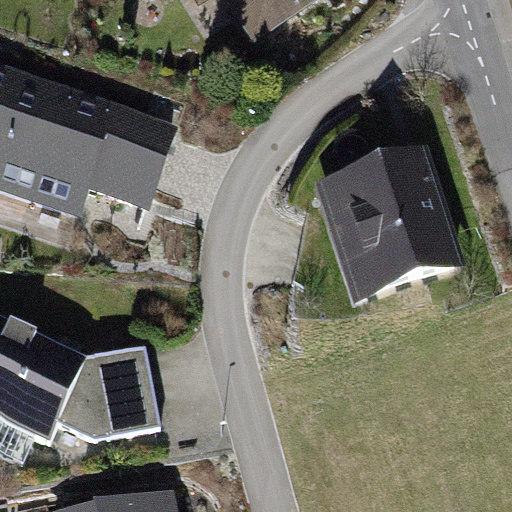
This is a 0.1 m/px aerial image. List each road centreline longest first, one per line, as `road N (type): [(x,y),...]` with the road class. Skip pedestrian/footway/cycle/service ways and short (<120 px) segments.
road 1 (residential): [(280,511),(224,289),(239,206),(278,143),(467,8)]
road 2 (residential): [(467,8),(511,144)]
